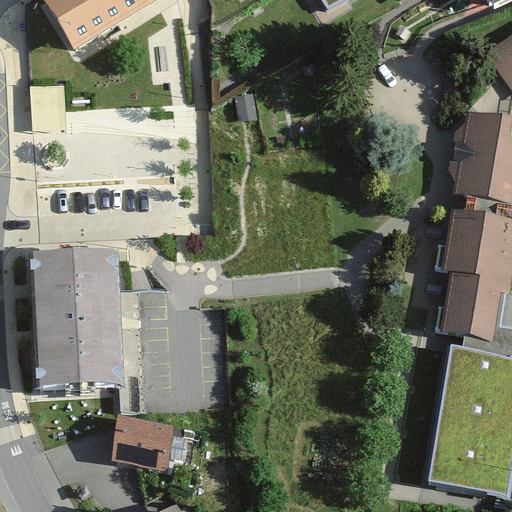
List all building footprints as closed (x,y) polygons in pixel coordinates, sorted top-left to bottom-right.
[(58,0),(46,8),(74,54),(162,0),(58,0)] [(319,0),(328,14),(352,0),(319,0)] [(493,9),(495,13),(511,5),(511,0),(489,0),(492,5),(493,9)] [(511,44),(489,59),(508,88),(511,93),(511,44)] [(63,89),(31,91),(33,113),(34,134),(66,131),(64,111),(63,89)] [(251,98),(236,101),(240,124),(255,121),(251,98)] [(456,189),(454,199),(479,205),(510,210),(511,204),(511,200),(511,145),(507,145),(510,125),(507,125),(468,119),(466,131),(456,143),(451,175),(456,189)] [(304,186),(254,191),(260,242),(309,237),(304,186)] [(476,226),(454,223),(444,278),(452,279),(451,287),(503,296),(508,297),(511,275),(511,204),(510,210),(479,205),(476,226)] [(38,398),(120,394),(113,263),(32,267),(38,398)] [(451,287),(443,340),(467,344),(466,356),(511,363),(511,333),(498,331),(501,315),(503,296),(451,287)] [(449,354),(426,488),(503,501),(511,455),(511,363),(466,356),(449,354)] [(171,433),(121,427),(116,466),(166,471),(171,433)]
